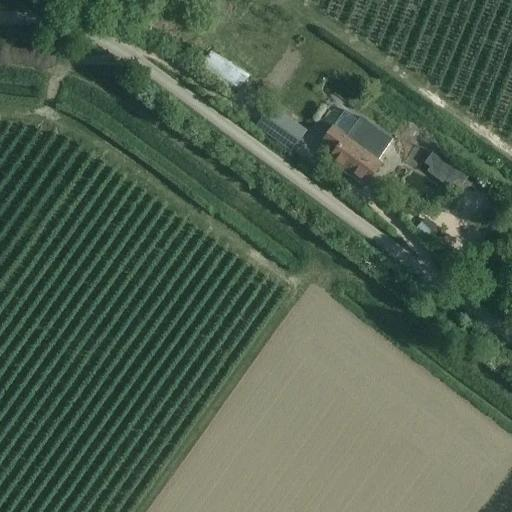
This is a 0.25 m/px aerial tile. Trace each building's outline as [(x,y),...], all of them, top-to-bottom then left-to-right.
[(231,80),(240,65),(205,43),(196,57),(231,80)] [(345,111),(323,142),(336,152),(330,160),(365,186),(381,163),(378,161),(381,155),(391,141),(360,118),(358,121),(345,111)] [(289,118),(274,140),(291,152),(307,131),(289,118)] [(501,195),(491,212),(493,214),(501,219),(508,207),(508,199),(501,195)] [(462,256),(458,260),(463,266),(468,262),(462,256)]
